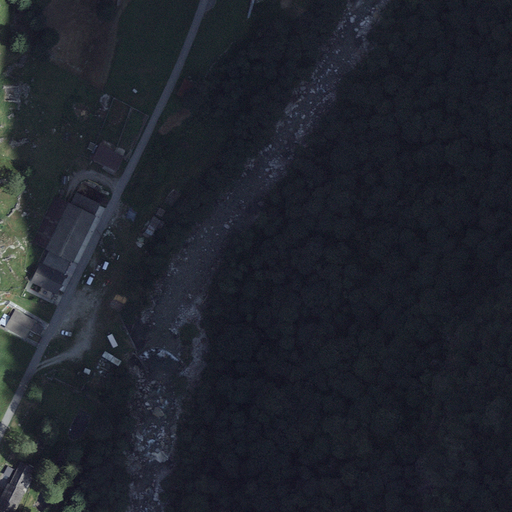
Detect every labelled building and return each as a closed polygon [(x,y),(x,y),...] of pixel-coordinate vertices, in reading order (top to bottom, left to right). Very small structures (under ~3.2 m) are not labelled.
[(124,157),(99,145),(92,160),(116,172),(124,157)] [(76,267),(105,210),(77,195),(71,205),(68,203),(44,250),(76,267)] [(65,276),(40,264),(31,282),(56,294),(65,276)] [(36,321),(15,310),(6,327),(26,338),(36,321)] [(15,511),(35,469),(20,462),(10,485),(7,483),(0,498),(0,511),(15,511)]
